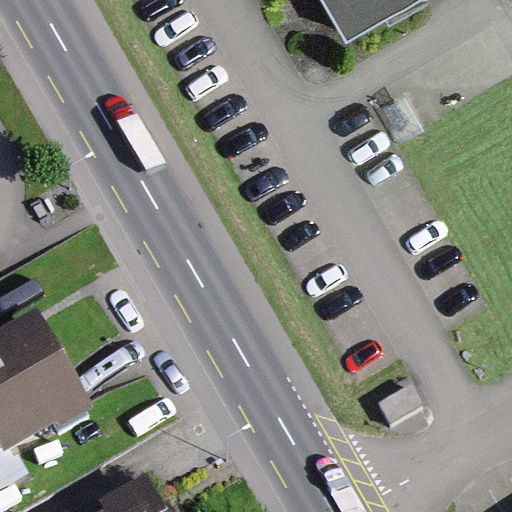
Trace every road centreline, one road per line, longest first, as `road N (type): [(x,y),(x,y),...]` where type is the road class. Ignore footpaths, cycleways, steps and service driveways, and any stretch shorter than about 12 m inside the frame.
road 1 (primary): [(40,0),(340,511)]
road 2 (residential): [(380,511),(511,436)]
